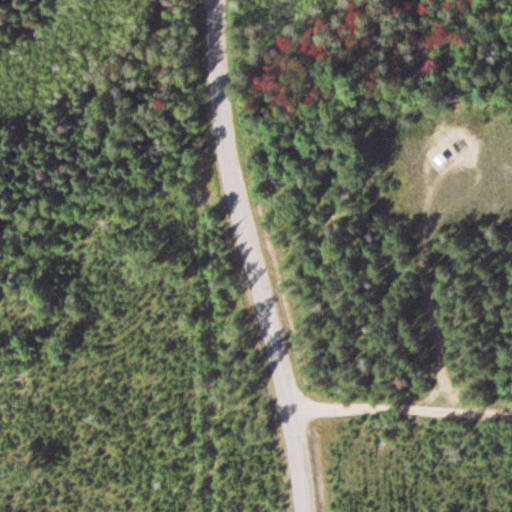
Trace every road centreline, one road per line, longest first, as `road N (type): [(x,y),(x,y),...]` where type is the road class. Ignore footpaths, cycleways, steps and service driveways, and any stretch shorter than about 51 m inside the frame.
road 1 (tertiary): [(307,511),(285,362),(219,102),(217,0)]
road 2 (track): [(511,416),(293,407)]
